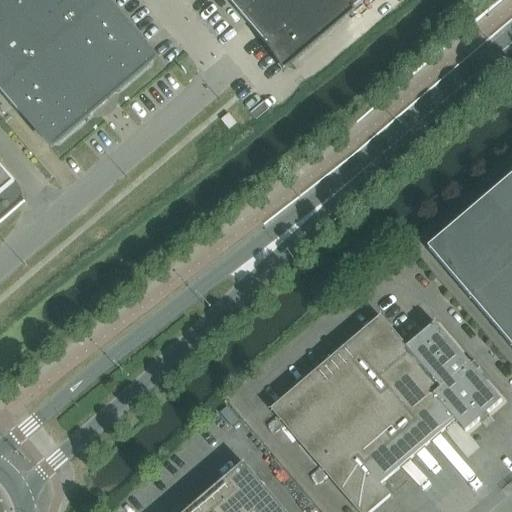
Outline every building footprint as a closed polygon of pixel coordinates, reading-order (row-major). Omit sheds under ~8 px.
[(0,0),(0,93),(18,115),(20,113),(46,144),(58,145),(90,118),(91,104),(94,107),(97,107),(101,107),(104,105),(107,101),(107,97),(106,94),(105,92),(119,93),(150,66),(151,54),(144,46),(125,23),(105,0),(104,0),(0,0)] [(226,0),(243,19),(266,45),(265,46),(284,74),(355,13),(354,11),(367,0),(226,0)] [(0,194),(14,183),(0,166),(0,194)] [(511,178),(428,250),(511,348),(511,178)] [(380,318),(271,412),(356,511),(373,511),(390,498),(383,489),(380,487),(455,423),(458,426),(465,434),(501,403),(490,390),(436,326),(407,349),(395,335),(380,318)] [(283,511),(244,465),(188,511),(283,511)]
